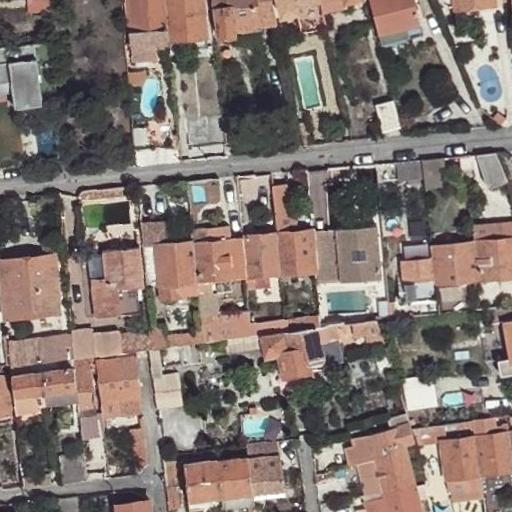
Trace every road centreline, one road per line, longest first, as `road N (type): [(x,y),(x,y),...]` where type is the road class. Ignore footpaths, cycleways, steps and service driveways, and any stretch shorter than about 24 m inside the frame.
road 1 (residential): [(511,139),(0,185)]
road 2 (residential): [(0,498),(155,482),(158,511)]
